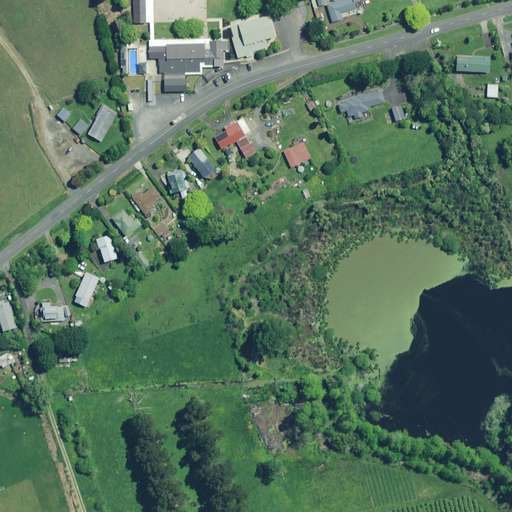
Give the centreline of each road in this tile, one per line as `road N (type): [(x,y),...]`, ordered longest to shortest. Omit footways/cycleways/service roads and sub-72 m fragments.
road 1 (unclassified): [(511,5),(242,84),(183,118),(0,258)]
road 2 (track): [(0,35),(28,73),(42,137),(79,198)]
